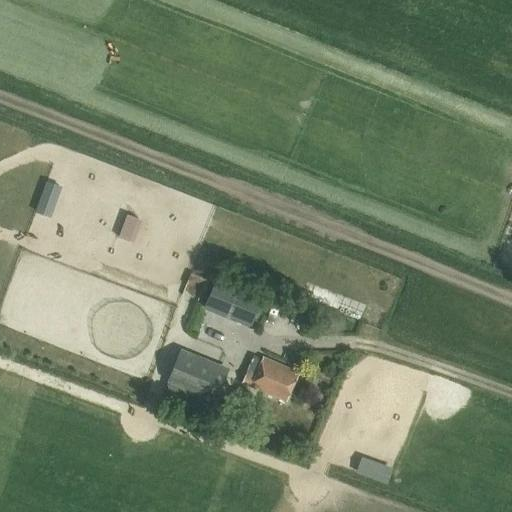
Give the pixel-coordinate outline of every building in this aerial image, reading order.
[(265,294),(218,275),(205,308),(252,327),(265,294)] [(423,297),(417,309),(433,317),(439,305),(423,297)] [(228,368),(184,350),(164,398),(225,424),(232,407),(215,400),(228,368)] [(381,376),(381,379),(400,379),(400,368),(376,367),(376,354),(358,354),(358,375),(381,376)] [(297,374),(254,355),(242,383),(285,402),(297,374)] [(429,468),(445,472),(450,456),(434,451),(429,468)]
